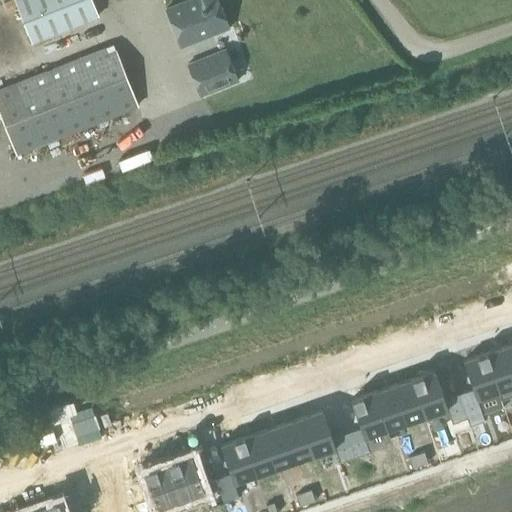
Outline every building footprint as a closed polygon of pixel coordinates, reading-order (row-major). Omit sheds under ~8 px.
[(15,0),(32,42),(97,16),(90,0),(15,0)] [(267,0),(244,0),(251,17),(271,9),(267,0)] [(179,58),(226,39),(212,4),(165,23),(179,58)] [(0,103),(13,144),(131,106),(115,54),(0,90),(0,103)] [(195,100),(229,87),(216,54),(183,68),(195,100)] [(155,156),(171,147),(163,132),(147,141),(155,156)] [(511,367),(504,346),(485,353),(498,390),(497,391),(500,400),(511,395),(511,367)] [(473,389),(458,394),(466,418),(469,425),(484,420),(476,398),(477,398),(497,391),(498,390),(485,353),(463,360),(473,389)] [(434,370),(412,378),(425,416),(424,416),(425,421),(449,413),(452,423),(466,418),(458,394),(444,399),(434,370)] [(412,378),(392,385),(405,423),(424,416),(425,416),(412,378)] [(392,385),(372,392),(386,429),(405,423),(392,385)] [(360,428),(346,433),(354,456),(391,444),(386,429),(372,392),(350,399),(360,428)] [(322,409),(299,417),(312,455),(311,455),(313,460),(336,452),(339,462),(354,456),(346,433),(331,438),(322,409)] [(299,417),(280,424),(293,462),(311,455),(312,455),(299,417)] [(280,424),(262,430),(275,468),(276,467),(293,462),(280,424)] [(262,430),(242,437),(255,474),(254,475),(256,479),(277,472),(276,467),(275,468),(262,430)] [(456,435),(460,448),(474,444),(469,430),(456,435)] [(255,474),(242,437),(220,444),(230,473),(215,478),(224,502),(238,497),(233,482),(254,475),(255,474)] [(191,454),(167,463),(180,500),(204,492),(209,507),(224,502),(215,478),(201,483),(200,480),(191,454)] [(153,499),(135,506),(138,511),(158,511),(157,508),(180,500),(167,463),(144,471),(153,499)] [(61,511),(58,500),(34,509),(35,511),(61,511)] [(276,511),(273,502),(266,504),(268,511),(276,511)]
